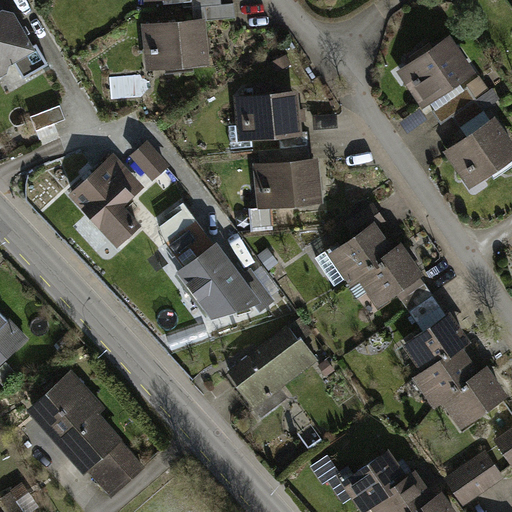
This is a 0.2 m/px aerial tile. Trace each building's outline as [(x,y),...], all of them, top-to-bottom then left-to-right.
[(221,4),(193,7),(194,21),(200,21),(235,17),(234,3),(221,4)] [(0,66),(1,67),(13,60),(24,78),(48,64),(36,44),(32,46),(13,13),(2,11),(0,12),(0,66)] [(194,21),(148,26),(151,53),(157,52),(158,65),(204,61),(200,21),(194,21)] [(446,39),(408,66),(416,77),(411,80),(427,102),(469,72),(446,39)] [(275,60),(279,68),(290,63),(286,55),(275,60)] [(467,87),(474,97),(488,88),(479,76),(466,85),(467,87)] [(254,87),(255,95),(273,94),(272,85),(254,87)] [(432,111),(441,123),(452,115),(475,99),(474,97),(467,87),(456,94),(454,92),(438,104),(439,106),(432,111)] [(475,99),(483,110),(497,101),(489,90),(475,99)] [(255,95),(240,97),(243,124),(249,123),(250,136),(279,134),(296,132),(292,92),(273,94),(255,95)] [(475,99),(452,115),(460,127),(484,111),(483,110),(475,99)] [(65,119),(60,105),(30,116),(36,130),(37,130),(40,139),(57,132),(54,123),(65,119)] [(484,111),(460,127),(467,137),(491,121),(484,111)] [(450,149),(467,173),(476,167),(482,176),(511,155),(511,149),(492,120),(491,121),(467,137),(450,149)] [(279,134),(280,148),(308,145),(307,131),(296,132),(279,134)] [(134,154),(153,175),(165,164),(146,143),(134,154)] [(280,148),(281,162),(310,160),(308,145),(280,148)] [(112,156),(73,192),(119,243),(138,225),(120,206),(133,195),(114,174),(122,166),(112,156)] [(281,162),(260,164),(263,191),(269,191),(270,204),(317,200),(313,159),(310,160),(281,162)] [(183,210),(192,222),(196,219),(183,202),(179,204),(183,210)] [(352,279),(361,273),(391,252),(372,225),(380,219),(371,205),(348,222),(357,235),(334,251),(331,246),(317,256),(336,283),(349,275),(352,279)] [(167,241),(192,222),(183,210),(161,225),(167,241)] [(196,219),(192,222),(202,235),(177,254),(186,266),(215,244),(196,219)] [(192,222),(167,241),(177,254),(202,235),(192,222)] [(181,269),(213,313),(254,299),(261,308),(272,300),(250,271),(240,278),(215,244),(186,266),(181,269)] [(401,298),(409,310),(433,294),(425,282),(423,283),(417,274),(418,273),(400,246),(391,252),(361,273),(380,300),(397,288),(403,297),(401,298)] [(433,294),(409,310),(417,322),(441,306),(433,294)] [(0,363),(26,339),(0,311),(0,363)] [(465,342),(446,315),(408,341),(427,369),(458,348),(465,342)] [(291,326),(288,328),(297,339),(300,337),(302,339),(311,332),(302,320),(292,327),(291,326)] [(288,328),(230,372),(239,383),(238,383),(261,414),(279,401),(269,389),(314,355),(302,339),(300,337),(297,339),(288,328)] [(476,374),(458,348),(427,369),(418,374),(433,396),(430,399),(433,403),(445,395),(476,374)] [(0,372),(0,377),(6,384),(17,373),(8,364),(0,372)] [(503,396),(484,369),(476,374),(445,395),(464,422),(503,396)] [(34,408),(85,465),(94,457),(120,486),(141,467),(77,395),(85,388),(72,374),(34,408)] [(511,459),(511,429),(498,439),(511,459)] [(485,453),(508,479),(511,475),(511,468),(492,446),(485,453)] [(404,479),(385,452),(354,474),(348,466),(338,472),(327,457),(313,467),(324,483),(328,480),(341,499),(354,490),(366,506),(374,500),(404,479)] [(464,501),(500,476),(483,452),(448,477),(464,501)] [(412,474),(404,479),(374,500),(381,511),(414,511),(431,501),(412,474)] [(2,499),(11,511),(22,511),(13,498),(26,489),(22,483),(9,492),(10,494),(2,499)] [(451,511),(439,495),(431,501),(414,511),(451,511)]
